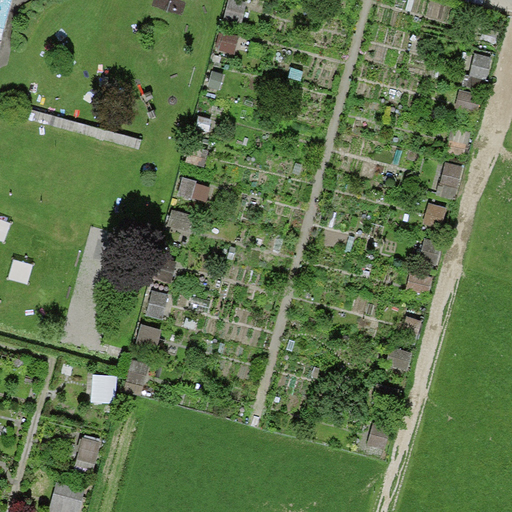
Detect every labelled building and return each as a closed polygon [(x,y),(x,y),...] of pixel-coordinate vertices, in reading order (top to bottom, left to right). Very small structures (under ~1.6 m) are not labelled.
[(247,4),(233,0),(230,0),(224,21),(241,26),(247,4)] [(501,32),(486,28),(483,39),(498,43),(501,32)] [(240,38),(224,33),(218,51),(235,55),(240,38)] [(493,60),(476,55),(471,76),(487,81),(493,60)] [(483,96),(462,91),(457,109),(479,114),(483,96)] [(212,121),(199,117),(196,130),(209,133),(212,121)] [(472,134),(454,130),(449,153),(466,157),(472,134)] [(210,151),(192,146),(187,163),(205,168),(210,151)] [(464,169),(445,164),(438,197),(457,201),(464,169)] [(212,186),(184,178),(179,195),(207,203),(212,186)] [(448,210),(430,205),(425,224),(443,229),(448,210)] [(194,218),(173,212),(168,227),(190,233),(194,218)] [(443,247),(425,243),(421,262),(438,266),(443,247)] [(178,263),(162,259),(156,281),(172,285),(178,263)] [(434,279),(412,274),(408,292),(430,297),(434,279)] [(169,297),(152,293),(147,317),(164,320),(169,297)] [(423,322),(408,319),(405,332),(420,335),(423,322)] [(163,333),(143,327),(138,344),(158,350),(163,333)] [(414,354),(393,349),(389,367),(410,372),(414,354)] [(150,366),(135,362),(125,392),(141,397),(150,366)] [(401,392),(378,385),(373,404),(396,410),(401,392)] [(393,429),(374,424),(369,447),(387,451),(393,429)] [(99,437),(80,433),(71,470),(91,474),(99,437)] [(80,511),(88,485),(55,477),(47,508),(60,511),(80,511)]
